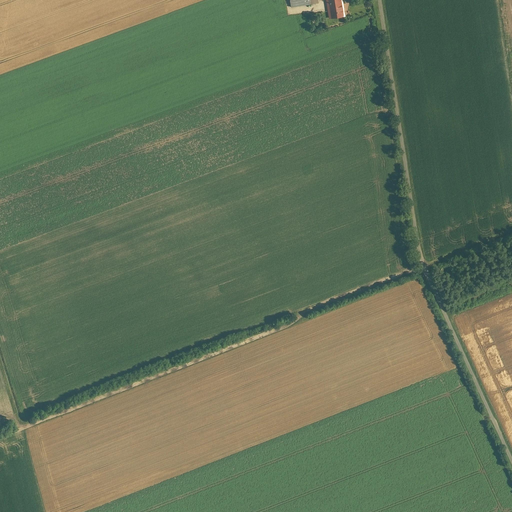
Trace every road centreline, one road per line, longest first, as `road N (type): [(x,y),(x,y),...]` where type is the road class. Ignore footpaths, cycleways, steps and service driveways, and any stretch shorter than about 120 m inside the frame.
road 1 (unclassified): [(374,0),(421,268),(511,467)]
road 2 (track): [(0,434),(421,268)]
